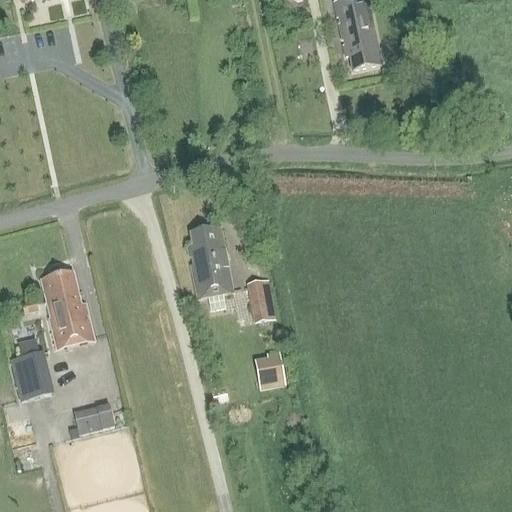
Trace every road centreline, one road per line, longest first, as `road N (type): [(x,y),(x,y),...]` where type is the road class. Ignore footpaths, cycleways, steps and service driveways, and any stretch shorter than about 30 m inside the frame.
road 1 (residential): [(0,224),(240,159),(481,160),(511,153)]
road 2 (unknown): [(141,186),(223,511)]
